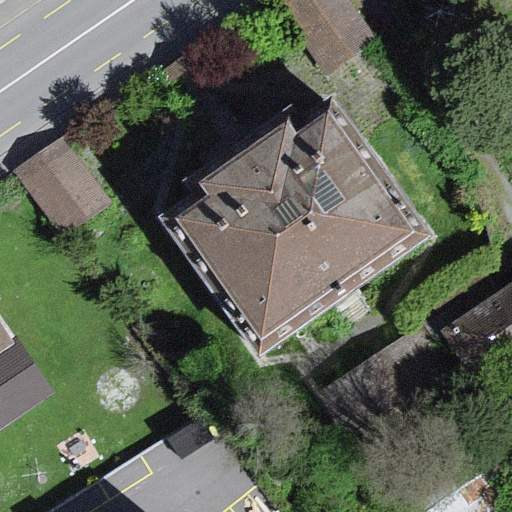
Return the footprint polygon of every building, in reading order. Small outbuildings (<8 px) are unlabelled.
[(358,0),(313,0),(349,51),(379,30),(358,0)] [(208,226),(290,341),(445,238),(358,122),(329,142),(318,127),(226,191),(237,208),(208,226)] [(19,158),(68,225),(113,192),(64,125),(19,158)] [(511,287),(448,324),(454,351),(491,391),(511,376),(511,287)] [(0,321),(0,437),(54,402),(0,321)]
